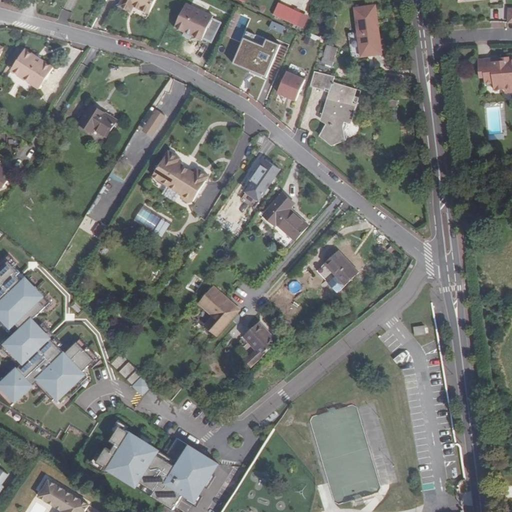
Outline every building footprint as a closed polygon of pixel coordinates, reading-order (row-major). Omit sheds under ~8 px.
[(122,0),(117,9),(128,15),(132,10),(147,18),(157,0),(122,0)] [(188,2),(177,26),(188,31),(195,34),(205,38),(206,36),(215,40),(224,20),(216,16),(217,14),(188,2)] [(273,15),(296,26),(302,13),(278,3),(273,15)] [(382,54),(375,6),(354,9),(361,57),(382,54)] [(309,17),(302,13),(296,26),(303,29),(309,17)] [(241,41),(244,29),(236,26),(232,39),(241,41)] [(285,45),(271,38),(268,45),(248,37),(237,62),(271,77),(285,45)] [(313,48),(316,42),(309,38),(306,45),(313,48)] [(332,67),(338,48),(323,44),(323,45),(317,63),(332,67)] [(36,80),(50,59),(20,46),(7,77),(31,88),(34,80),(36,80)] [(51,60),(50,59),(36,80),(41,83),(51,60)] [(508,97),(511,96),(511,67),(511,68),(511,64),(502,66),(502,70),(494,71),(493,68),(479,70),(482,88),(486,87),(488,93),(496,92),(497,95),(497,99),(508,97)] [(276,91),(295,100),(305,80),(286,71),(276,91)] [(315,72),(310,87),(324,91),(325,89),(329,91),(320,121),(326,125),(320,137),(331,146),(345,141),(342,130),(344,123),(351,124),(357,105),(352,104),(356,90),(333,83),(334,78),(315,72)] [(81,125),(93,132),(95,130),(107,137),(117,122),(92,106),(81,125)] [(156,110),(148,123),(156,128),(165,115),(156,110)] [(130,159),(137,145),(130,142),(123,155),(130,159)] [(0,185),(1,185),(0,180),(0,179),(2,179),(8,182),(12,175),(8,173),(13,165),(6,160),(4,162),(1,160),(4,156),(0,153),(0,185)] [(169,153),(154,178),(183,196),(182,197),(183,200),(190,204),(193,204),(194,203),(209,178),(198,171),(195,176),(190,172),(188,172),(184,170),(184,168),(178,165),(180,160),(169,153)] [(253,180),(267,190),(281,171),(270,164),(267,169),(263,166),(253,180)] [(118,186),(120,179),(112,177),(110,185),(105,184),(103,195),(109,197),(113,185),(118,186)] [(267,190),(253,180),(250,185),(264,195),(267,190)] [(273,221),(296,241),(309,226),(289,209),(293,206),(282,195),(265,214),(273,221)] [(110,210),(94,202),(88,215),(104,223),(110,210)] [(98,223),(93,233),(100,237),(106,227),(98,223)] [(0,403),(56,437),(61,430),(65,433),(69,425),(88,437),(93,430),(74,419),(104,360),(143,397),(154,386),(140,374),(114,346),(83,304),(35,255),(0,226),(0,403)] [(62,247),(57,244),(51,253),(56,256),(62,247)] [(327,267),(340,254),(338,252),(324,265),(327,267)] [(340,254),(327,267),(345,286),(358,273),(340,254)] [(238,309),(213,287),(198,303),(213,315),(205,325),(217,335),(238,309)] [(249,346),(264,331),(258,323),(242,338),(247,344),(249,346)] [(424,327),(413,328),(414,336),(425,335),(424,327)] [(254,352),(248,358),(243,362),(249,368),(275,343),(264,331),(249,346),(254,352)] [(243,353),(249,346),(247,344),(240,350),(243,353)] [(254,352),(249,346),(243,353),(248,358),(254,352)] [(286,410),(278,423),(283,426),(291,413),(286,410)] [(106,447),(96,463),(127,482),(131,477),(156,492),(153,498),(174,511),(184,495),(195,502),(217,468),(175,442),(165,458),(163,462),(156,457),(158,453),(119,426),(110,441),(115,444),(111,451),(106,447)] [(165,458),(158,453),(156,457),(163,462),(165,458)] [(0,492),(3,487),(1,486),(8,475),(0,469),(0,492)] [(89,511),(94,503),(45,475),(34,494),(64,510),(62,511),(89,511)] [(131,477),(127,482),(153,498),(156,492),(131,477)]
